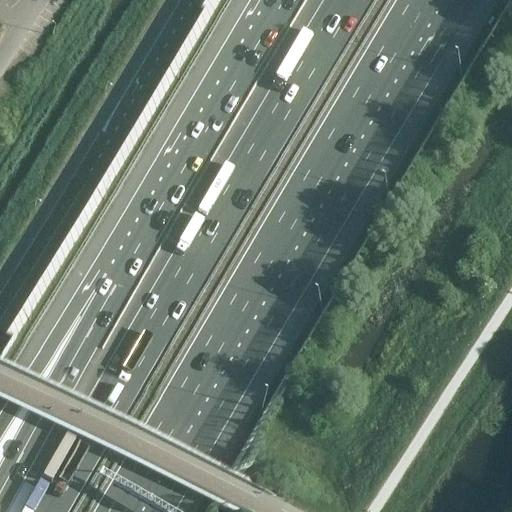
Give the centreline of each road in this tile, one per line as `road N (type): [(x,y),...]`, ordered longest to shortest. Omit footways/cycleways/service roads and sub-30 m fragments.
road 1 (motorway): [(347,0),(45,511)]
road 2 (motorway): [(132,511),(433,0)]
road 3 (unclassified): [(0,330),(195,0)]
road 4 (unclassified): [(171,0),(0,282)]
road 5 (motorway): [(285,0),(119,278)]
road 6 (motorway): [(119,278),(0,495)]
road 7 (motorway): [(119,278),(0,426)]
